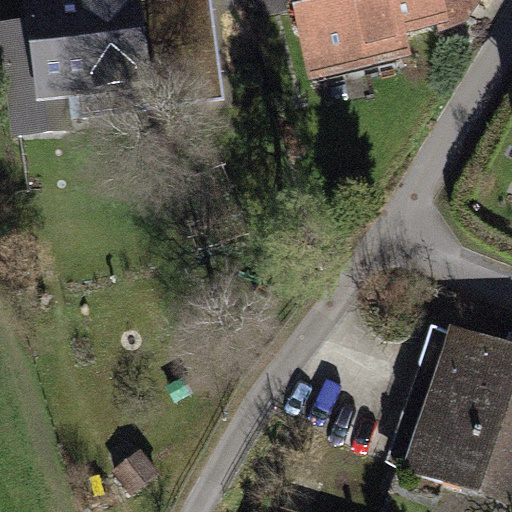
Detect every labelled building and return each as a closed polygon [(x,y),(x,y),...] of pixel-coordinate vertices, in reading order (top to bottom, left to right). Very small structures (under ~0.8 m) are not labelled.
[(300,0),(302,7),(296,18),(298,31),(310,36),(317,66),(401,46),(398,34),(454,20),(468,0),(300,0)] [(134,3),(30,16),(31,26),(2,30),(12,105),(80,96),(83,119),(148,110),(134,3)] [(217,77),(208,14),(149,22),(157,85),(217,77)] [(511,357),(443,334),(397,468),(461,490),(465,478),(511,493),(511,357)] [(132,495),(156,476),(141,456),(117,475),(132,495)]
